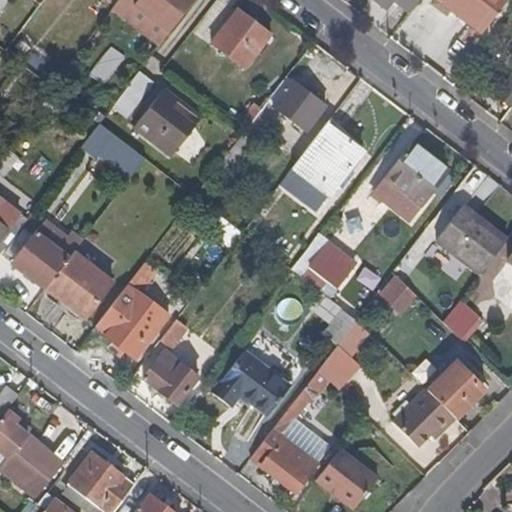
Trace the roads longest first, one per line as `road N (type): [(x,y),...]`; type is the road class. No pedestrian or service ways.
road 1 (residential): [(0,326),(242,511)]
road 2 (residential): [(511,165),(296,0)]
